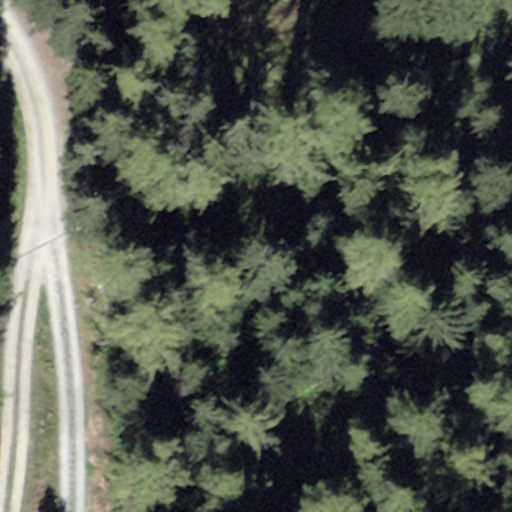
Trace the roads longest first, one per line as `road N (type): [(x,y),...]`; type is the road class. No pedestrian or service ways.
road 1 (track): [(76,511),(66,249),(51,223)]
road 2 (track): [(51,223),(8,511)]
road 3 (track): [(0,3),(45,153),(51,223)]
